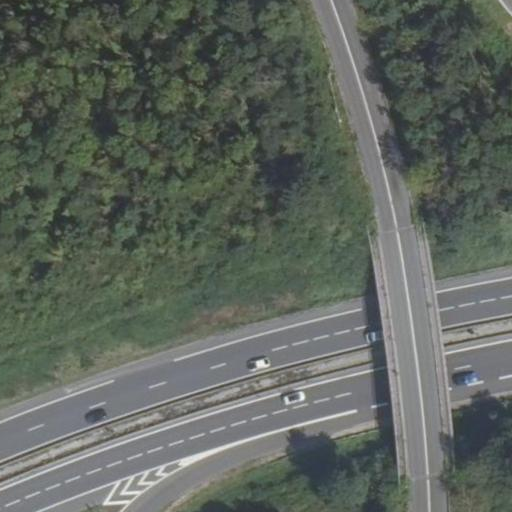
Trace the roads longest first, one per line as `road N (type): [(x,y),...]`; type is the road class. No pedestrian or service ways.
road 1 (trunk): [(511,299),(331,337),(0,444)]
road 2 (trunk): [(331,0),(393,202),(417,349),(428,511)]
road 3 (trunk): [(0,509),(155,450),(432,379)]
road 4 (trunk): [(132,511),(206,467),(355,419),(432,379)]
